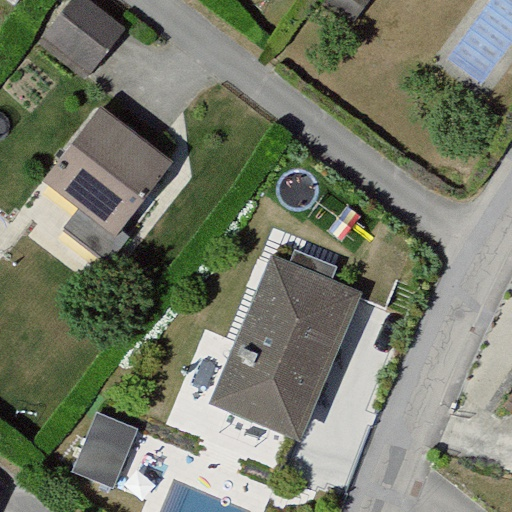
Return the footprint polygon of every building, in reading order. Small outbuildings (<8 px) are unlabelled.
[(0,0),(0,13),(4,16),(16,0),(0,0)] [(70,9),(37,53),(80,86),(113,42),(70,9)] [(158,173),(88,123),(35,196),(105,246),(158,173)] [(345,309),(260,277),(207,418),(291,450),(345,309)] [(511,402),(495,425),(511,437),(511,402)] [(94,407),(81,464),(121,473),(134,416),(94,407)]
